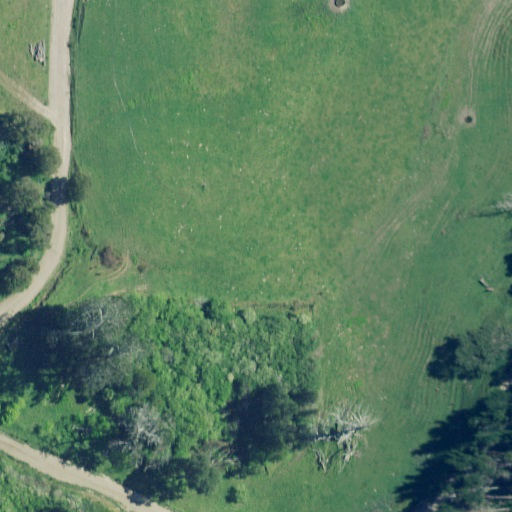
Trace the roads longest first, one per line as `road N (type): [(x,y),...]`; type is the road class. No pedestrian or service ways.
road 1 (track): [(0,460),(120,511)]
road 2 (track): [(423,511),(511,417)]
